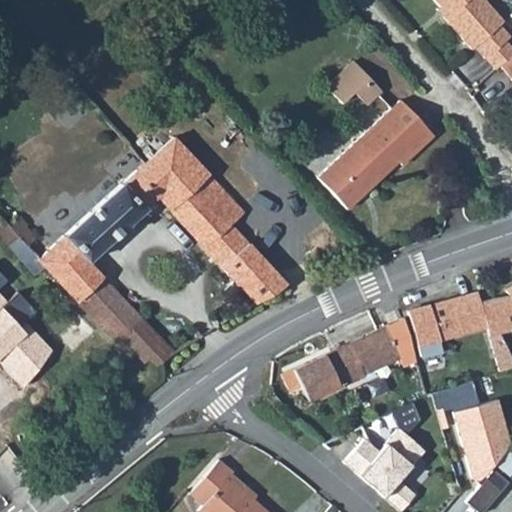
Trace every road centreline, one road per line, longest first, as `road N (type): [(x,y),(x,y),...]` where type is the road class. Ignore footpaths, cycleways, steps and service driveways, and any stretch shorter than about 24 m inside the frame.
road 1 (residential): [(511,230),(355,288),(205,379)]
road 2 (residential): [(205,379),(45,511)]
road 3 (residential): [(205,379),(359,511)]
